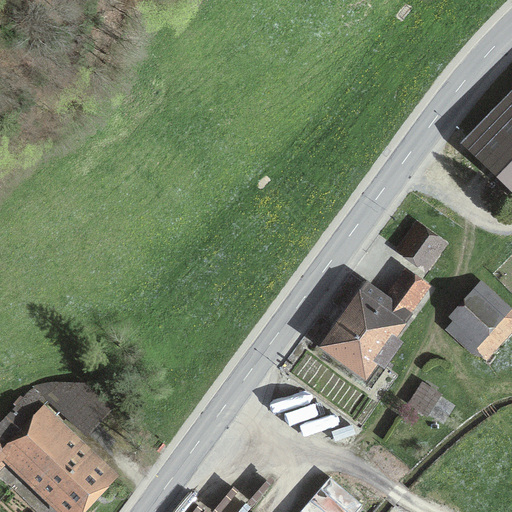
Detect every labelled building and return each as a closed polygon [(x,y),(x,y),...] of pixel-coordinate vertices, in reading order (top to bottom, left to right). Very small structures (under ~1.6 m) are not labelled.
[(511,92),(462,144),(511,191),(511,92)] [(417,226),(400,250),(425,268),(442,245),(417,226)] [(327,346),(364,373),(374,359),(384,366),(399,343),(390,336),(424,289),(405,275),(387,300),(369,287),(327,346)] [(483,362),(510,333),(496,321),(508,308),(483,285),(456,314),(459,316),(447,329),(483,362)] [(35,387),(84,433),(108,406),(95,394),(83,388),(70,385),(57,384),(45,385),(35,387)] [(423,385),(410,404),(425,413),(437,394),(423,385)] [(37,412),(45,404),(32,391),(24,400),(27,403),(3,428),(0,431),(0,444),(12,456),(70,511),(72,511),(106,477),(37,412)] [(0,468),(12,456),(0,444),(0,431),(3,428),(0,424),(0,468)] [(297,511),(355,511),(365,502),(332,473),(297,511)]
